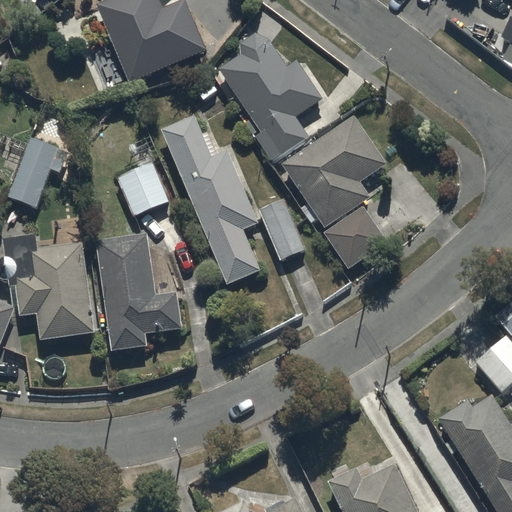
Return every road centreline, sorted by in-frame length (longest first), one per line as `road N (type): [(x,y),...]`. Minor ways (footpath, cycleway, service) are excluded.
road 1 (residential): [(511,211),(410,305),(254,401),(111,445),(0,440)]
road 2 (residential): [(511,132),(337,0)]
